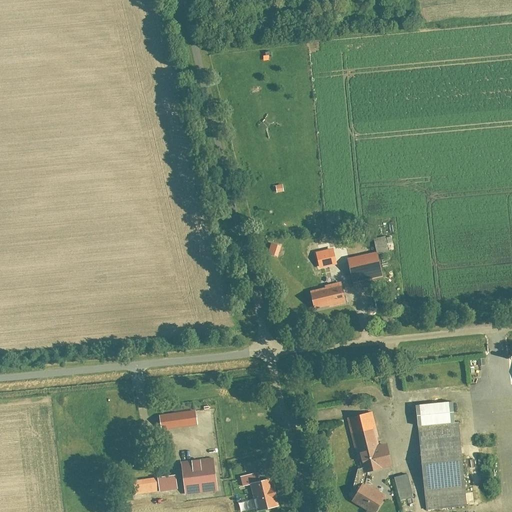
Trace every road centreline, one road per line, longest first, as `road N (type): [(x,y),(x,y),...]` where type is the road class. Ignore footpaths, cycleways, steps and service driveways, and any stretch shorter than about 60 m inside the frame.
road 1 (unclassified): [(178,0),(269,353)]
road 2 (unclassified): [(0,379),(269,353)]
road 3 (unclassified): [(269,353),(511,330)]
road 4 (unclassified): [(269,353),(306,511)]
